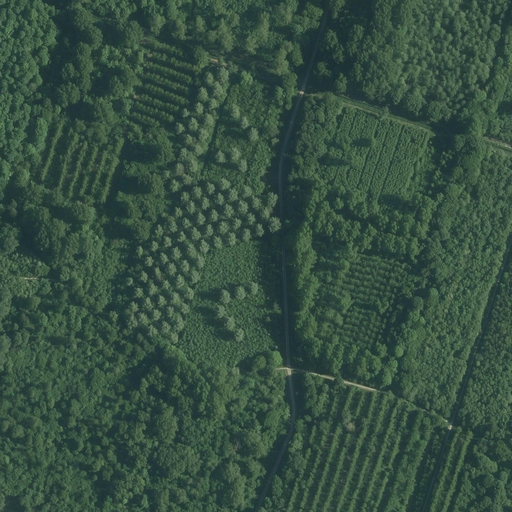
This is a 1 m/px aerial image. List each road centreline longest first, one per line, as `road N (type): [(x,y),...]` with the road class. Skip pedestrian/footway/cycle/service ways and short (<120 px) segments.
road 1 (track): [(328,0),(281,177),(294,424),(258,511)]
road 2 (track): [(480,147),(283,80),(278,70),(49,0)]
road 3 (track): [(87,0),(19,231),(23,254),(55,280)]
